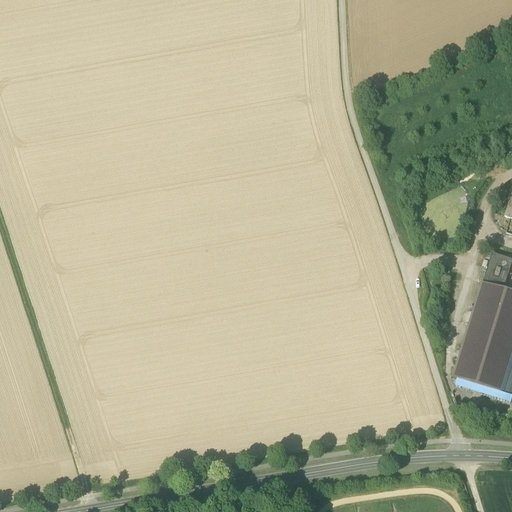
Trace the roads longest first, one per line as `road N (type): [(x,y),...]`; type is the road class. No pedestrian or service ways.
road 1 (track): [(342,0),(347,101),(479,511)]
road 2 (tertiary): [(89,511),(363,464),(511,458)]
road 3 (track): [(92,511),(0,222)]
